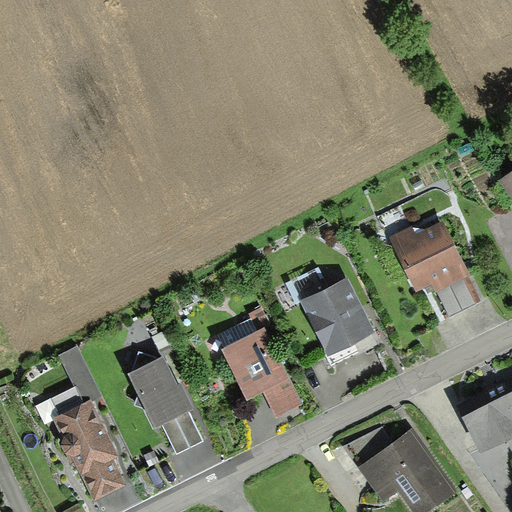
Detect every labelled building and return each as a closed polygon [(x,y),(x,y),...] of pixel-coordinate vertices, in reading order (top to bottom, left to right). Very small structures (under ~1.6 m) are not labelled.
[(511,169),(501,177),(511,191),(511,169)] [(412,226),(393,235),(414,282),(429,275),(434,286),(464,273),(441,220),(415,232),(412,226)] [(349,278),(307,297),(330,349),(372,330),(361,305),(349,278)] [(258,332),(226,346),(249,397),(265,390),(277,417),(300,407),(258,311),(250,315),(258,332)] [(163,352),(134,366),(158,419),(185,407),(193,404),(184,385),(182,379),(176,381),(163,352)] [(511,376),(506,380),(458,401),(478,446),(504,434),(511,452),(511,376)] [(91,400),(55,418),(75,460),(92,495),(120,482),(107,456),(115,452),(91,400)] [(185,407),(158,419),(173,452),(200,440),(185,407)] [(453,486),(412,427),(361,462),(383,494),(398,483),(417,511),(453,486)]
